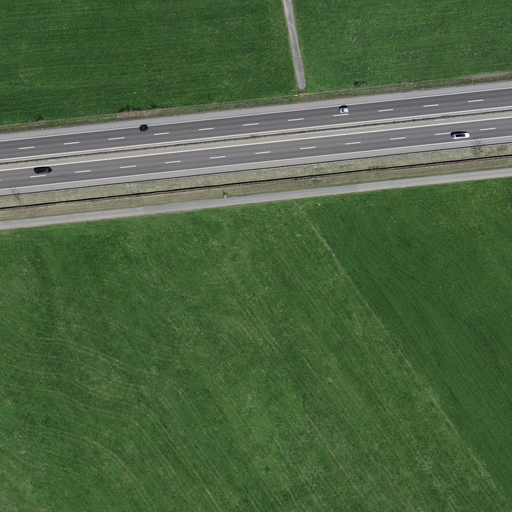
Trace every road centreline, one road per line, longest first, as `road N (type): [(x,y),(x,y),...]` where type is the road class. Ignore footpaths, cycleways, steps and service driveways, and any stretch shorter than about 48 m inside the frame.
road 1 (track): [(511,169),(0,222)]
road 2 (motorway): [(0,180),(511,127)]
road 3 (motorway): [(511,97),(0,150)]
